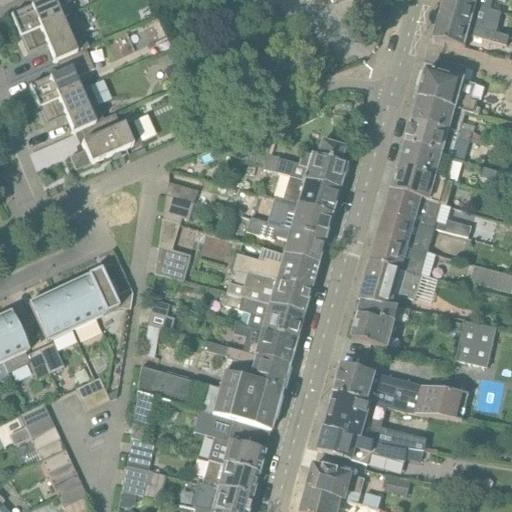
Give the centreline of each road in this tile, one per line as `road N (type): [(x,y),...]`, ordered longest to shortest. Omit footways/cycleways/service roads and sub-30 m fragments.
road 1 (residential): [(274,511),(392,93)]
road 2 (residential): [(136,294),(151,166),(331,85),(392,93)]
road 3 (residential): [(0,290),(100,240),(79,199),(34,219)]
